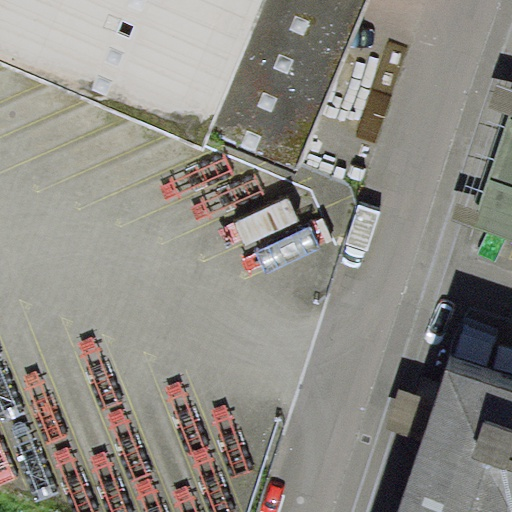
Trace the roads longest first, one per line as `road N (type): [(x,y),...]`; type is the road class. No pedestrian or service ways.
road 1 (residential): [(471,0),(297,511)]
road 2 (unknown): [(347,363),(0,223)]
road 3 (unknown): [(389,242),(511,285)]
